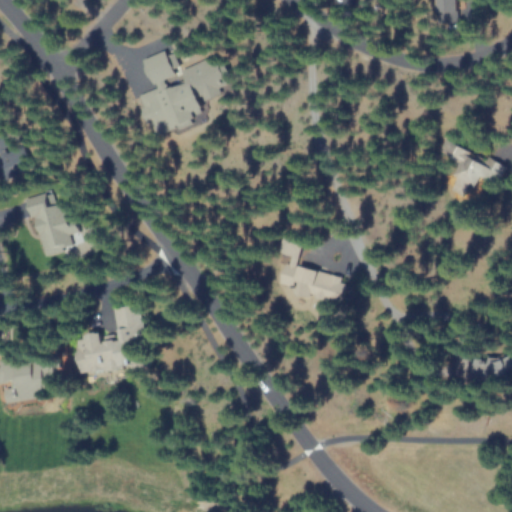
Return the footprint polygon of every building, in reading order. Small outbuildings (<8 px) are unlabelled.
[(206,61),(178,69),(183,82),(166,88),(163,79),(171,76),(163,51),(140,58),(150,90),(135,95),(145,124),(149,122),(152,132),(192,119),(188,109),(198,105),(196,101),(217,94),(206,61)] [(438,153),(457,162),(451,176),(455,178),(449,190),(467,198),(485,159),(444,140),(438,153)] [(40,255),(66,251),(56,194),(30,199),(40,255)] [(292,269),(294,259),(283,257),(278,284),(296,288),(294,296),(344,305),(348,279),(292,269)] [(86,373),(122,374),(122,343),(96,342),(96,355),(87,354),(86,373)] [(42,382),(24,378),(20,392),(38,397),(42,382)]
